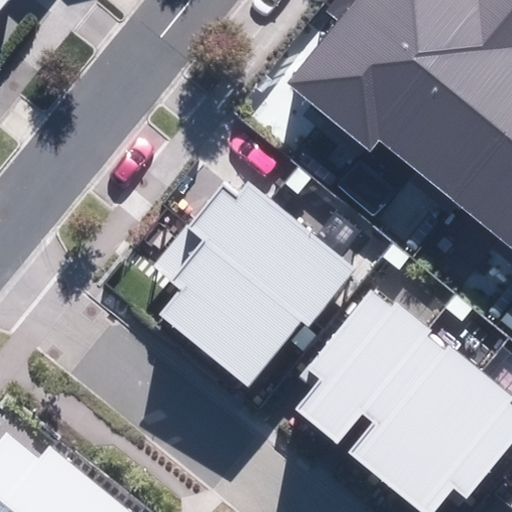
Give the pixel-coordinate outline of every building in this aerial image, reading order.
[(0,0),(0,10),(8,0),(0,0)] [(341,18),(286,85),(369,152),(378,140),(511,247),(511,0),(333,0),(328,7),(341,18)] [(159,314),(249,388),(304,321),(311,326),(358,270),(249,181),(237,195),(224,184),(189,227),(154,268),(180,289),(159,314)] [(349,452),(421,511),(433,511),(454,488),(467,498),(511,443),(511,403),(509,402),(511,398),(511,397),(448,345),(444,350),(427,336),(431,330),(395,300),(390,306),(372,291),(307,368),(323,381),(298,411),(339,444),(364,414),(374,422),(349,452)] [(0,511),(131,511),(49,444),(37,459),(6,433),(0,441),(0,511)]
